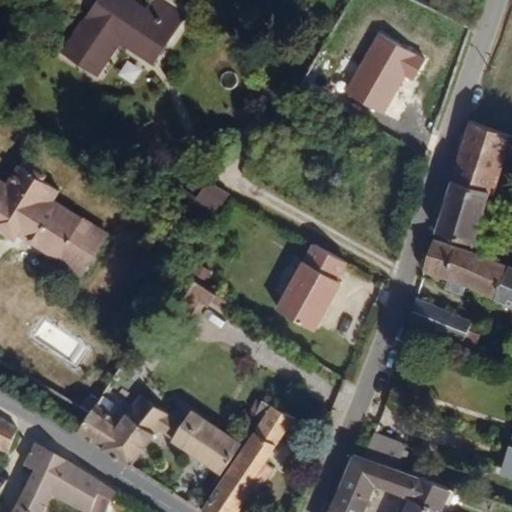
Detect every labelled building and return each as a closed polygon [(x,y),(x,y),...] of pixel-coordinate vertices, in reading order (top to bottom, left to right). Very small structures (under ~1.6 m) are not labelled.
[(153,50),(184,4),(177,0),(147,0),(146,2),(142,0),(97,0),(71,44),(96,61),(117,27),(153,50)] [(380,33),(345,92),(383,115),(418,55),(380,33)] [(494,190),(511,139),(468,125),(452,177),(494,190)] [(106,233),(55,201),(59,192),(48,185),(47,175),(37,169),(28,174),(21,169),(10,184),(0,178),(0,227),(11,235),(16,230),(37,245),(44,234),(64,246),(57,257),(82,273),(106,233)] [(476,247),(493,195),(451,181),(434,234),(476,247)] [(210,225),(229,195),(208,182),(198,198),(177,184),(168,198),(210,225)] [(57,257),(64,246),(44,234),(37,245),(57,257)] [(511,268),(433,241),(421,278),(511,309),(511,268)] [(343,281),(339,279),(347,262),(312,245),(277,312),(317,332),(343,281)] [(232,304),(194,279),(170,313),(189,327),(206,305),(223,316),(232,304)] [(463,345),(473,321),(417,298),(407,323),(463,345)] [(496,316),(485,312),(488,303),(473,321),(463,345),(490,333),(496,316)] [(244,430),(192,398),(184,409),(171,400),(173,395),(162,387),(157,395),(142,386),(127,406),(100,389),(78,420),(93,430),(131,454),(155,420),(225,462),(244,430)] [(249,486),(291,414),(267,403),(209,505),(220,511),(237,511),(251,492),(249,486)] [(0,448),(12,456),(25,429),(0,414),(0,448)] [(385,470),(393,447),(374,440),(364,438),(352,469),(379,480),(385,470)] [(54,511),(61,500),(82,462),(62,449),(47,442),(36,464),(44,471),(21,511),(54,511)] [(456,469),(393,447),(385,470),(409,478),(418,481),(449,493),(456,469)] [(84,511),(107,511),(121,488),(82,462),(61,500),(84,511)] [(364,511),(379,480),(352,469),(333,511),(364,511)] [(405,509),(418,481),(409,478),(395,505),(405,509)] [(477,511),(480,505),(449,493),(418,481),(405,509),(413,511),(477,511)]
